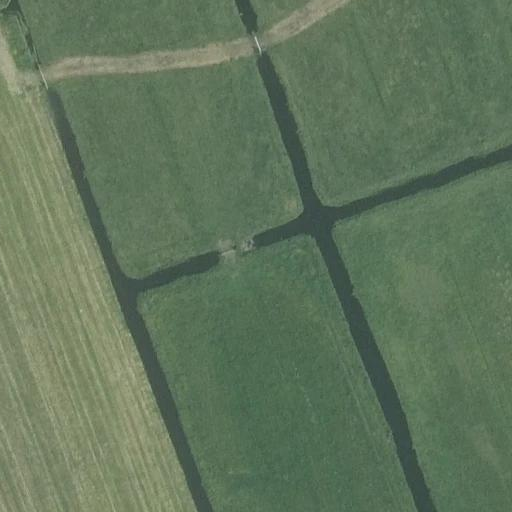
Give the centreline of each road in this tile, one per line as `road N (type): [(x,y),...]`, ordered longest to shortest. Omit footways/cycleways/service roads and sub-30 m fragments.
road 1 (track): [(337,0),(247,46),(29,79),(12,77),(0,46)]
road 2 (track): [(0,165),(134,511)]
